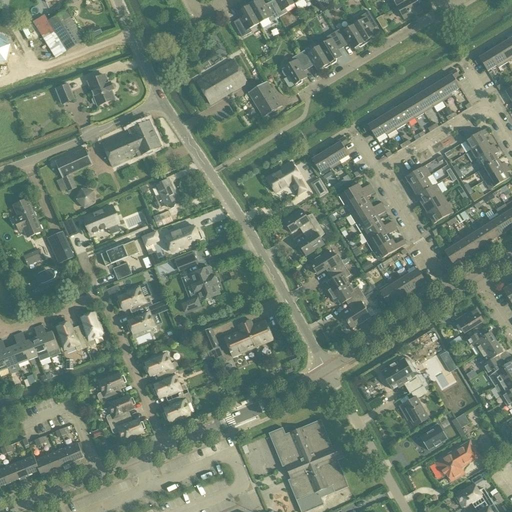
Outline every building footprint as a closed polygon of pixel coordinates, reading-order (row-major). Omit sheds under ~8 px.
[(254,2),(249,4),(259,24),(269,19),(271,22),(279,18),(271,4),(266,7),(262,0),(261,0),(255,3),(254,2)] [(275,0),(277,1),(271,4),(279,18),(287,13),(285,10),(295,5),(292,0),(275,0)] [(418,0),(411,0),(397,8),(404,20),(421,10),(418,4),(419,4),(419,3),(419,2),(418,0)] [(259,24),(249,4),(244,7),(243,8),(244,9),(237,13),(241,21),(235,24),(242,38),(252,33),(250,29),(259,24)] [(51,29),(69,18),(65,11),(47,22),(43,16),(32,23),(55,58),(65,52),(51,29)] [(363,20),(354,26),(365,45),(370,42),(371,41),(370,39),(376,36),(371,28),(376,25),(369,12),(361,17),(363,20)] [(388,27),(381,16),(376,20),(382,30),(388,27)] [(83,40),(69,18),(51,29),(65,52),(83,40)] [(342,28),(334,33),(342,45),(348,42),(352,50),(358,47),(359,48),(361,48),(365,45),(354,26),(344,31),(342,28)] [(95,28),(89,30),(92,38),(98,35),(95,28)] [(329,41),(319,47),(331,66),(335,63),(336,62),(336,60),(341,56),(337,49),(342,45),(334,33),(326,37),(329,41)] [(511,49),(507,41),(498,47),(507,62),(511,59),(511,49)] [(308,49),(300,54),(308,66),(313,63),(318,71),(323,68),(325,69),(326,69),(331,66),(319,47),(310,52),(308,49)] [(498,47),(489,52),(493,59),(492,59),(496,66),(498,68),(507,62),(498,47)] [(493,59),(489,52),(488,50),(473,59),(476,65),(481,62),(487,72),(496,66),(492,59),(493,59)] [(308,66),(300,54),(292,59),(294,62),(284,68),(285,69),(283,70),(282,71),(282,72),(282,73),(284,76),(285,77),(286,77),(287,77),(289,76),(296,87),(301,84),(302,83),(302,81),(301,81),(307,77),(302,70),(308,66)] [(197,82),(210,105),(247,83),(234,60),(197,82)] [(441,78),(442,80),(451,94),(460,88),(454,79),(459,75),(456,69),(441,78)] [(98,105),(98,107),(115,100),(111,91),(113,90),(111,84),(108,85),(105,76),(89,82),(95,98),(93,99),(92,101),(93,105),(96,106),(98,105)] [(442,80),(433,86),(442,102),(452,96),(451,94),(442,80)] [(267,82),(248,93),(263,118),(282,107),(267,82)] [(56,90),(61,104),(73,100),(67,85),(56,90)] [(433,86),(424,92),(433,107),(442,102),(433,86)] [(424,92),(414,98),(424,113),(433,107),(424,92)] [(414,98),(405,103),(414,119),(424,113),(414,98)] [(405,103),(396,109),(405,124),(414,119),(405,103)] [(396,109),(387,114),(396,130),(405,124),(396,109)] [(387,114),(378,120),(382,127),(381,127),(385,134),(386,136),(396,130),(387,114)] [(382,127),(378,120),(376,118),(362,127),(365,133),(370,130),(376,139),(385,134),(381,127),(382,127)] [(161,147),(150,124),(149,122),(130,131),(102,144),(113,168),(141,155),(141,156),(161,147)] [(465,142),(470,150),(486,141),(483,136),(487,134),(484,130),(465,142)] [(330,146),(331,148),(339,162),(349,156),(343,146),(348,143),(345,137),(330,146)] [(470,150),(476,159),(495,148),(492,143),(488,145),(486,141),(470,150)] [(331,148),(322,154),(331,169),(341,164),(339,162),(331,148)] [(476,159),(481,169),(497,159),(495,155),(498,153),(495,148),(476,159)] [(85,149),(55,162),(63,179),(68,190),(69,192),(77,188),(71,175),(93,166),(85,149)] [(331,169),(322,154),(312,160),(321,175),(331,169)] [(478,171),(483,180),(506,166),(503,161),(500,163),(497,159),(481,169),(482,169),(478,171)] [(291,184),(297,195),(306,190),(300,179),(301,178),(291,163),(281,169),(282,170),(267,179),(275,194),(291,184)] [(408,182),(410,186),(430,175),(425,166),(421,168),(402,180),(405,184),(408,182)] [(506,166),(483,180),(490,190),(509,179),(506,173),(509,171),(506,166)] [(410,193),(413,198),(432,186),(427,178),(431,176),(430,175),(410,186),(413,191),(410,193)] [(310,184),(319,199),(329,193),(320,178),(310,184)] [(154,204),(157,210),(168,205),(170,208),(172,209),(175,208),(175,205),(174,202),(178,200),(175,193),(174,193),(168,181),(169,180),(168,180),(156,186),(160,195),(156,197),(158,202),(154,204)] [(419,201),(422,205),(442,193),(437,184),(432,187),(432,186),(413,198),(416,203),(419,201)] [(345,206),(349,204),(372,189),(370,185),(362,190),(358,185),(339,196),(345,206)] [(140,188),(143,194),(148,191),(146,186),(140,188)] [(98,205),(95,188),(79,190),(81,207),(98,205)] [(345,206),(350,215),(370,203),(367,198),(375,193),(372,189),(349,204),(345,206)] [(492,194),(488,197),(490,201),(495,198),(499,195),(497,192),(492,194)] [(421,211),(424,216),(447,202),(442,193),(422,205),(424,209),(421,211)] [(483,200),(478,203),(481,207),(485,204),(490,201),(488,197),(483,200)] [(23,226),(28,238),(42,232),(28,200),(14,206),(19,217),(14,219),(18,228),(23,226)] [(447,202),(424,216),(427,221),(430,219),(434,225),(449,215),(450,217),(455,214),(447,202)] [(350,215),(356,224),(384,207),(381,203),(373,208),(370,203),(350,215)] [(110,207),(83,218),(90,233),(107,226),(109,232),(117,229),(114,223),(116,222),(110,207)] [(356,224),(361,234),(381,222),(378,217),(386,212),(384,207),(356,224)] [(460,214),(464,220),(463,219),(467,216),(467,215),(472,213),(469,209),(465,212),(460,215),(460,214)] [(511,215),(508,209),(499,215),(508,230),(511,227),(511,215)] [(300,228),(304,233),(317,225),(311,215),(307,216),(303,210),(282,222),(286,229),(288,228),(291,233),(300,228)] [(153,217),(158,228),(163,226),(161,221),(171,217),(169,211),(153,217)] [(499,215),(489,221),(499,236),(508,230),(499,215)] [(65,229),(75,225),(73,219),(62,223),(65,229)] [(453,224),(451,220),(441,226),(444,231),(450,228),(449,227),(453,224)] [(489,221),(480,226),(490,242),(499,236),(489,221)] [(361,234),(367,243),(395,226),(392,222),(384,227),(381,222),(361,234)] [(317,225),(304,233),(307,239),(298,244),(301,249),(300,250),(304,257),(324,244),(320,238),(323,235),(317,225)] [(165,237),(172,253),(190,246),(189,244),(196,241),(197,242),(203,240),(200,231),(196,233),(193,226),(165,237)] [(376,249),(392,240),(389,235),(397,230),(395,226),(367,243),(372,252),(376,249)] [(480,226),(471,232),(480,247),(490,242),(480,226)] [(59,265),(74,258),(63,233),(63,232),(47,239),(59,265)] [(146,246),(160,241),(156,232),(142,238),(146,246)] [(471,232),(462,238),(471,253),(480,247),(471,232)] [(452,244),(454,246),(458,253),(458,252),(462,259),(471,253),(462,238),(452,244)] [(376,249),(372,252),(378,262),(379,262),(406,245),(404,240),(395,245),(392,240),(377,250),(376,249)] [(141,252),(136,241),(101,255),(106,267),(116,263),(118,267),(113,269),(118,281),(132,275),(127,263),(120,266),(118,261),(141,252)] [(458,253),(454,246),(445,252),(451,261),(446,264),(449,270),(464,261),(462,259),(458,252),(458,253)] [(24,258),(27,266),(43,259),(40,251),(24,258)] [(333,258),(329,251),(308,264),(312,270),(311,272),(313,275),(315,275),(316,276),(327,269),(329,272),(326,274),(328,276),(330,274),(345,265),(343,262),(338,255),(333,258)] [(187,256),(175,261),(178,270),(190,266),(187,256)] [(325,290),(329,297),(350,284),(346,278),(351,275),(345,265),(330,274),(333,279),(324,285),(327,289),(325,290)] [(217,284),(218,282),(216,278),(214,277),(214,276),(213,276),(209,268),(189,276),(192,284),(191,285),(195,294),(196,294),(197,298),(182,304),(186,314),(201,308),(199,302),(220,294),(216,286),(217,285),(217,284)] [(417,269),(408,275),(412,281),(412,282),(416,288),(417,290),(432,281),(428,275),(423,278),(417,269)] [(407,273),(397,279),(407,294),(416,288),(412,282),(412,281),(408,275),(407,273)] [(397,279),(388,285),(398,300),(407,294),(397,279)] [(350,284),(329,297),(333,304),(335,303),(338,306),(347,301),(350,306),(365,297),(363,294),(358,286),(353,289),(350,284)] [(511,284),(503,290),(511,305),(511,284)] [(111,294),(120,289),(118,285),(109,290),(111,294)] [(398,300),(388,285),(379,291),(388,306),(398,300)] [(366,293),(363,294),(365,297),(373,291),(370,286),(367,288),(366,292),(366,293)] [(133,307),(135,313),(153,305),(150,298),(148,297),(144,299),(140,289),(119,298),(120,302),(118,302),(120,308),(122,307),(124,311),(133,307)] [(161,291),(156,293),(159,302),(165,300),(161,291)] [(373,291),(365,297),(366,299),(369,297),(371,300),(376,297),(373,291)] [(365,297),(350,306),(353,311),(342,318),(343,319),(342,321),(344,324),(346,324),(350,330),(371,317),(366,310),(371,307),(366,299),(365,297)] [(153,305),(135,313),(137,318),(128,322),(130,326),(128,327),(130,332),(132,331),(134,335),(155,326),(151,317),(155,315),(156,313),(153,305)] [(456,321),(468,340),(480,332),(476,326),(483,322),(475,309),(463,316),(464,318),(458,322),(457,321),(456,321)] [(85,328),(80,331),(86,349),(94,346),(95,343),(94,339),(103,336),(95,314),(91,316),(90,313),(85,316),(86,318),(82,319),(85,328)] [(238,326),(241,332),(247,329),(255,348),(273,340),(265,321),(253,327),(250,321),(238,326)] [(86,349),(80,331),(74,333),(71,323),(67,325),(66,323),(60,325),(61,327),(58,328),(66,350),(75,346),(77,350),(79,351),(86,349)] [(61,354),(53,332),(47,335),(43,326),(39,327),(49,353),(50,358),(61,354)] [(49,353),(39,327),(34,329),(38,338),(32,340),(40,362),(50,358),(49,353)] [(200,334),(207,352),(219,347),(212,329),(200,334)] [(241,332),(224,339),(232,358),(255,348),(247,329),(241,332)] [(475,347),(480,354),(497,343),(490,333),(483,337),(480,332),(468,340),(465,342),(470,350),(475,347)] [(23,333),(18,335),(28,361),(38,357),(32,340),(26,342),(23,333)] [(18,346),(12,348),(18,365),(28,361),(18,335),(14,337),(18,346)] [(459,336),(454,339),(458,345),(463,342),(459,336)] [(3,341),(0,341),(0,347),(8,369),(18,365),(12,348),(6,350),(3,341)] [(479,364),(484,372),(499,363),(496,358),(503,353),(497,343),(480,354),(484,360),(479,364)] [(0,371),(8,369),(0,347),(0,371)] [(450,351),(455,358),(462,353),(457,347),(450,351)] [(216,363),(225,360),(222,348),(213,350),(216,363)] [(447,352),(446,352),(440,356),(450,373),(456,370),(457,369),(447,352)] [(149,373),(151,377),(160,373),(162,378),(180,371),(177,364),(175,363),(171,364),(167,355),(146,364),(147,367),(145,368),(147,374),(149,373)] [(212,358),(205,361),(208,369),(215,366),(212,358)] [(412,378),(402,360),(399,362),(398,361),(397,361),(389,365),(389,367),(389,368),(385,371),(384,372),(388,378),(386,380),(392,390),(403,384),(409,394),(411,393),(411,394),(411,393),(423,386),(424,388),(428,386),(422,375),(417,376),(412,378)] [(499,363),(484,372),(489,380),(491,380),(495,387),(511,376),(511,367),(509,363),(502,368),(499,363)] [(97,396),(100,404),(118,396),(116,391),(125,387),(123,384),(126,383),(123,377),(121,378),(120,374),(98,383),(102,392),(98,394),(97,396)] [(498,394),(503,403),(511,397),(511,376),(495,387),(499,393),(498,394)] [(169,395),(171,401),(189,393),(186,386),(184,385),(180,386),(176,377),(155,386),(156,389),(154,390),(156,396),(159,395),(160,399),(169,395)] [(222,381),(216,383),(219,389),(225,387),(222,381)] [(423,386),(411,393),(414,399),(401,405),(414,427),(428,419),(417,399),(427,393),(426,391),(424,388),(423,386)] [(189,393),(171,401),(174,406),(165,410),(166,413),(164,414),(166,420),(168,419),(170,423),(191,414),(187,405),(191,403),(192,401),(189,393)] [(106,418),(110,426),(127,419),(125,413),(134,409),(133,406),(135,405),(133,399),(130,400),(129,396),(108,405),(111,415),(107,416),(106,418)] [(511,408),(511,397),(503,403),(508,411),(511,408)] [(463,414),(456,419),(461,428),(469,424),(463,414)] [(127,419),(110,426),(113,433),(115,434),(119,433),(123,442),(144,433),(142,430),(145,429),(142,423),(140,424),(139,420),(130,424),(127,419)] [(321,420),(285,435),(283,428),(269,434),(280,461),(282,460),(291,481),(288,482),(300,511),(309,511),(324,506),(321,499),(349,488),(338,461),(344,458),(338,444),(332,447),(321,420)] [(420,438),(428,451),(434,447),(435,448),(441,444),(441,443),(447,440),(439,426),(437,424),(430,429),(431,431),(420,438)] [(457,431),(461,438),(466,436),(461,428),(457,431)] [(99,430),(93,433),(95,438),(102,436),(99,430)] [(447,475),(451,482),(460,476),(459,473),(462,471),(460,468),(466,464),(465,462),(477,455),(470,442),(435,463),(444,477),(447,475)] [(78,444),(67,448),(73,463),(84,458),(78,444)] [(67,448),(57,453),(63,467),(73,463),(67,448)] [(57,453),(46,457),(52,471),(63,467),(57,453)] [(34,457),(23,461),(29,476),(39,471),(37,466),(38,466),(36,461),(34,457)] [(46,457),(36,461),(38,466),(37,466),(39,471),(41,476),(52,471),(46,457)] [(23,461),(12,465),(18,480),(29,476),(23,461)] [(12,465),(2,470),(8,484),(18,480),(12,465)] [(483,474),(474,477),(478,490),(487,487),(483,474)] [(472,503),(475,508),(488,500),(482,490),(478,491),(474,485),(454,497),(458,504),(460,503),(463,508),(472,503)] [(488,500),(475,508),(477,511),(492,511),(494,510),(488,500)]
